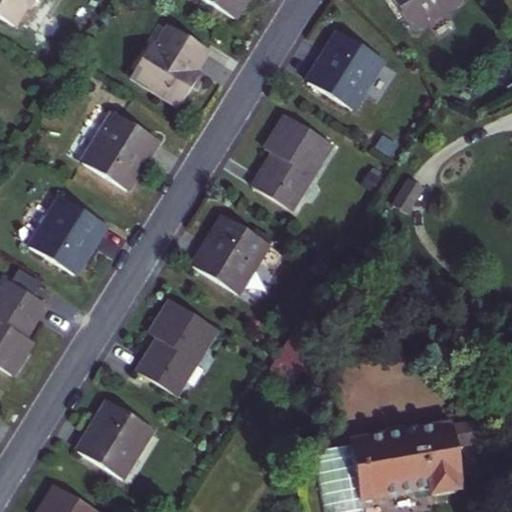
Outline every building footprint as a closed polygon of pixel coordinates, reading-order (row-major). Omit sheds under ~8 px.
[(31,6),(34,0),(0,0),(0,17),(12,25),(26,3),(31,6)] [(242,0),(200,0),(230,19),(242,0)] [(458,0),(391,0),(410,30),(458,0)] [(183,82),(203,50),(168,28),(155,49),(150,45),(131,76),(179,106),(190,87),(183,82)] [(381,61),(336,33),(305,84),(350,111),(381,61)] [(156,142),(113,115),(81,164),(124,191),(156,142)] [(326,144),(284,117),(262,152),(270,157),(251,188),(292,214),(313,180),(306,176),(326,144)] [(423,190),(407,180),(392,205),(408,215),(423,190)] [(74,277),(106,228),(60,199),(28,249),(74,277)] [(265,246),(222,218),(191,267),(235,294),(265,246)] [(24,341),(45,308),(2,281),(0,284),(0,369),(10,376),(30,345),(24,341)] [(212,329),(168,301),(147,335),(155,340),(136,371),(175,396),(196,364),(191,361),(212,329)] [(290,366),(299,372),(318,342),(289,324),(262,366),(282,379),(290,366)] [(119,479),(150,430),(106,403),(75,451),(119,479)] [(452,423),(455,439),(480,435),(477,418),(452,423)] [(455,439),(452,423),(350,443),(362,502),(433,488),(434,496),(457,492),(456,483),(463,481),(455,439)] [(88,511),(51,488),(36,511),(88,511)]
